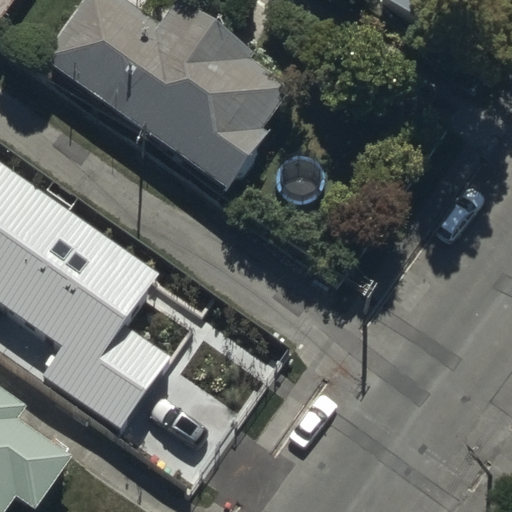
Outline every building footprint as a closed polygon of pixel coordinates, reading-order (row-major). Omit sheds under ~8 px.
[(0,0),(0,23),(17,0),(0,0)] [(111,0),(85,0),(40,63),(224,196),(267,137),(263,133),(291,94),(249,63),(252,59),(178,5),(158,34),(111,0)] [(485,0),(379,0),(379,1),(452,50),(485,0)] [(0,304),(65,349),(46,377),(140,441),(190,369),(141,335),(174,287),(0,167),(0,304)] [(0,511),(11,511),(18,502),(32,511),(44,511),(77,464),(23,426),(34,410),(0,387),(0,511)]
